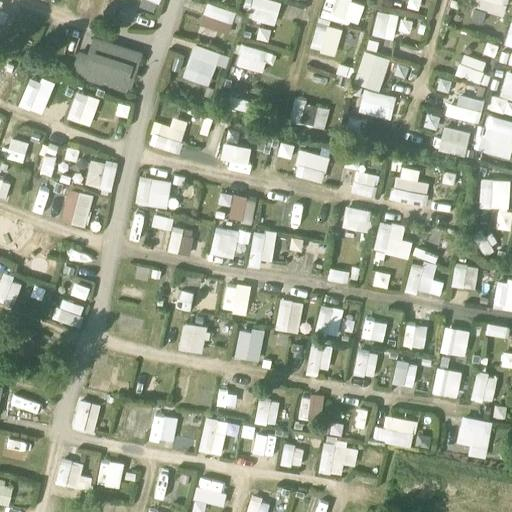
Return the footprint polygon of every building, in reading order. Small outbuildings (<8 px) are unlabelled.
[(252,0),(247,18),(275,26),(282,2),(273,0),(252,0)] [(324,0),(310,49),(335,56),(343,30),(329,26),(331,19),(358,27),(365,0),(324,0)] [(504,15),(507,0),(473,0),(472,7),(504,15)] [(199,25),(228,35),(236,13),(207,2),(199,25)] [(393,40),(398,15),(377,10),(371,35),(393,40)] [(128,93),(140,56),(93,40),(87,58),(78,55),(71,74),(128,93)] [(217,64),(226,67),(229,57),(194,44),(182,78),(209,87),(217,64)] [(235,66),(267,74),(273,53),(241,44),(235,66)] [(363,51),(354,84),(380,91),(390,58),(363,51)] [(480,82),(486,61),(462,53),(455,75),(480,82)] [(499,95),(511,98),(511,71),(506,70),(499,95)] [(307,72),(304,81),(325,88),(328,79),(307,72)] [(43,113),(53,82),(28,75),(19,105),(43,113)] [(363,88),(357,111),(391,120),(396,97),(363,88)] [(76,90),(67,118),(91,125),(99,97),(76,90)] [(447,103),(446,117),(480,120),(483,98),(459,95),(458,104),(447,103)] [(489,110),(511,113),(511,99),(490,96),(489,110)] [(228,110),(250,113),(251,101),(230,98),(228,110)] [(290,120),(324,130),(330,109),(295,99),(290,120)] [(476,149),(510,159),(511,151),(511,120),(486,113),(476,149)] [(172,115),(169,124),(155,120),(148,143),(178,153),(188,120),(172,115)] [(464,156),(470,132),(443,125),(437,149),(464,156)] [(23,162),(30,142),(12,137),(6,156),(23,162)] [(290,157),(294,144),(281,141),(278,153),(290,157)] [(223,142),(220,157),(229,159),(228,168),(249,171),(252,146),(223,142)] [(293,173),(322,181),(330,155),(300,147),(293,173)] [(52,174),(55,155),(45,153),(41,172),(52,174)] [(112,189),(116,161),(89,157),(85,185),(112,189)] [(428,180),(418,180),(419,167),(395,166),(393,199),(427,201),(428,180)] [(374,196),(379,173),(356,168),(351,191),(374,196)] [(168,206),(171,179),(139,176),(136,203),(168,206)] [(0,178),(0,197),(6,199),(11,182),(0,178)] [(480,178),(479,207),(497,208),(496,230),(510,230),(511,179),(480,178)] [(85,226),(94,194),(68,187),(59,220),(85,226)] [(253,221),(255,196),(232,193),(229,218),(253,221)] [(54,197),(48,215),(58,218),(63,200),(54,197)] [(356,241),(357,230),(370,231),(372,208),(345,206),(342,240),(356,241)] [(171,228),(173,217),(154,214),(152,224),(171,228)] [(0,216),(0,240),(9,244),(17,223),(0,216)] [(413,239),(403,237),(406,224),(380,218),(373,248),(408,257),(413,239)] [(233,257),(236,240),(247,242),(249,231),(215,224),(209,253),(233,257)] [(190,254),(193,228),(171,225),(168,251),(190,254)] [(248,260),(271,264),(277,231),(254,227),(248,260)] [(40,271),(49,240),(26,234),(18,266),(40,271)] [(413,256),(436,260),(438,251),(415,247),(413,256)] [(45,257),(42,271),(55,273),(57,259),(45,257)] [(433,277),(436,264),(411,260),(406,288),(440,294),(443,279),(433,277)] [(453,262),(452,286),(476,287),(477,263),(453,262)] [(328,279),(347,281),(349,269),(329,267),(328,279)] [(368,282),(387,287),(390,273),(372,268),(368,282)] [(0,281),(0,299),(14,305),(23,281),(3,273),(0,281)] [(511,279),(494,279),(493,309),(511,309),(511,279)] [(70,293),(87,297),(90,285),(73,281),(70,293)] [(177,306),(191,308),(193,290),(179,289),(177,306)] [(236,320),(257,323),(261,298),(240,295),(236,320)] [(61,296),(54,317),(78,325),(86,305),(61,296)] [(300,332),(303,300),(279,298),(276,329),(300,332)] [(322,305),(315,327),(337,334),(344,312),(322,305)] [(366,315),(361,335),(383,341),(388,321),(366,315)] [(178,349),(204,352),(208,325),(183,321),(178,349)] [(486,333),(507,335),(508,325),(487,323),(486,333)] [(422,350),(426,327),(405,324),(401,347),(422,350)] [(443,351),(465,355),(470,329),(448,325),(443,351)] [(236,358),(262,359),(263,330),(237,329),(236,358)] [(305,374),(318,376),(319,367),(329,369),(333,346),(311,343),(305,374)] [(353,373),(373,377),(378,352),(358,348),(353,373)] [(511,367),(511,352),(503,352),(502,366),(511,367)] [(89,380),(109,386),(116,364),(95,358),(89,380)] [(395,359),(392,383),(413,386),(417,362),(395,359)] [(462,373),(437,369),(433,392),(457,397),(462,373)] [(494,402),(497,375),(475,372),(472,400),(494,402)] [(196,403),(197,375),(174,374),(172,402),(196,403)] [(241,415),(243,399),(248,400),(250,384),(221,381),(217,412),(241,415)] [(300,416),(323,417),(323,395),(301,394),(300,416)] [(290,411),(279,411),(280,398),(257,397),(256,423),(289,424),(290,411)] [(95,433),(99,402),(77,399),(73,430),(95,433)] [(156,403),(149,431),(172,436),(179,409),(156,403)] [(412,446),(416,419),(385,415),(383,427),(375,425),(373,441),(412,446)] [(203,417),(200,451),(223,453),(226,419),(203,417)] [(460,417),(456,454),(488,457),(491,420),(460,417)] [(255,432),(253,453),(274,455),(276,434),(255,432)] [(5,437),(2,459),(26,462),(28,440),(5,437)] [(342,476),(343,465),(355,467),(358,446),(323,441),(318,472),(342,476)] [(281,466),(303,471),(308,450),(286,445),(281,466)] [(92,477),(81,474),(84,463),(61,458),(55,483),(89,491),(92,477)] [(119,488),(125,463),(102,458),(96,483),(119,488)] [(157,477),(154,496),(171,499),(175,481),(157,477)] [(197,478),(195,502),(224,505),(226,481),(197,478)] [(11,481),(0,480),(0,503),(11,504),(11,481)] [(249,498),(246,511),(268,511),(270,502),(249,498)]
